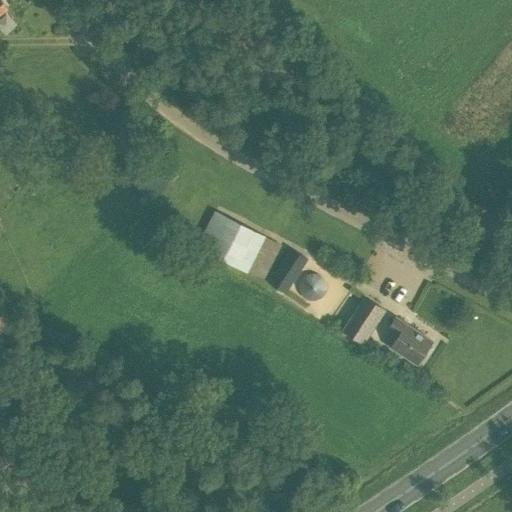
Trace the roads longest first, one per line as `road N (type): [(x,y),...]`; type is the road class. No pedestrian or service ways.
road 1 (unclassified): [(511,301),(257,171),(170,114),(111,59),(67,0)]
road 2 (primary): [(376,511),(511,417)]
